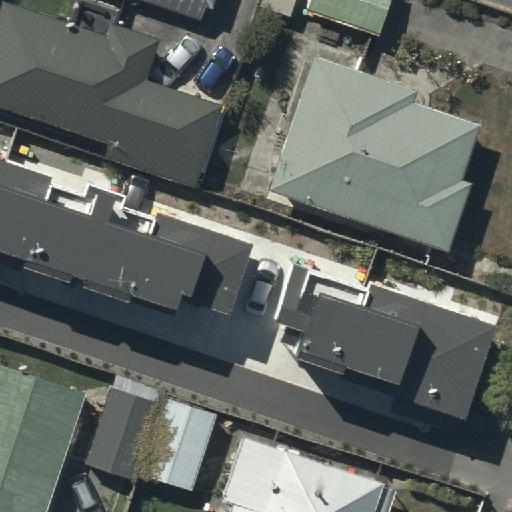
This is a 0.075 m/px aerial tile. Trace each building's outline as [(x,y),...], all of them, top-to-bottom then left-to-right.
[(156,0),(202,15),(207,0),(156,0)] [(265,0),(263,7),(288,16),(294,0),(265,0)] [(313,0),(309,12),(378,36),(390,0),(313,0)] [(6,3),(0,19),(0,100),(110,137),(105,150),(192,179),(216,108),(140,83),(156,37),(110,21),(105,36),(6,3)] [(414,94),(309,58),(264,193),(445,255),(468,188),(457,184),(477,126),(411,103),(414,94)] [(56,187),(57,177),(0,158),(0,258),(20,265),(17,272),(62,287),(64,280),(79,284),(76,294),(120,308),(125,296),(172,311),(175,302),(224,318),(248,244),(150,213),(147,220),(114,210),(118,198),(81,186),(79,194),(56,187)] [(486,325),(368,285),(366,292),(289,266),(287,275),(277,272),(271,290),(277,292),(265,328),(295,338),(285,365),(333,381),(336,373),(390,391),(387,399),(457,423),(473,373),(477,374),(483,357),(476,354),(486,325)] [(0,511),(44,511),(83,395),(0,368),(0,511)] [(86,468),(133,484),(160,406),(113,389),(86,468)] [(168,402),(141,478),(187,494),(214,418),(168,402)] [(239,511),(385,511),(392,492),(245,444),(225,503),(241,508),(239,511)]
